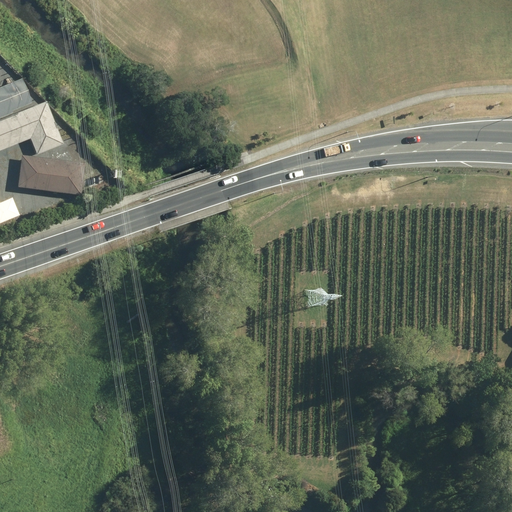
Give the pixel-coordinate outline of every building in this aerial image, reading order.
[(14,69),(0,72),(0,101),(21,95),(14,69)] [(37,91),(0,102),(0,128),(44,116),(37,91)] [(54,115),(23,125),(30,149),(61,140),(54,115)] [(15,145),(0,140),(0,187),(2,188),(15,145)] [(82,140),(36,155),(46,188),(63,182),(66,192),(83,187),(80,177),(93,173),(93,171),(99,169),(95,157),(92,158),(89,149),(86,150),(82,140)] [(26,179),(0,189),(0,204),(8,222),(39,209),(26,179)]
